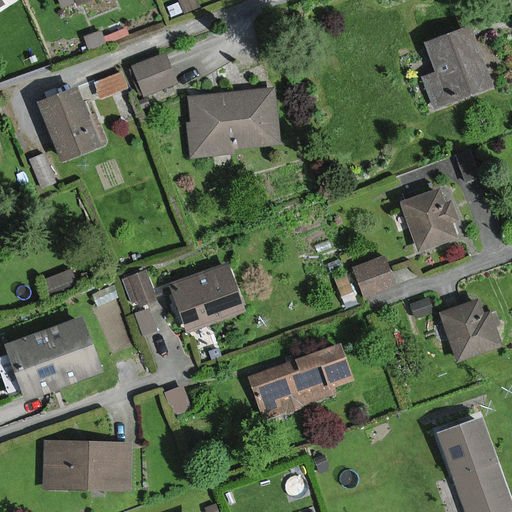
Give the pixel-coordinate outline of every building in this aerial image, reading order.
[(55,0),(61,13),(77,7),(92,0),(55,0)] [(491,88),(470,27),(429,41),(440,73),(428,78),(438,106),(491,88)] [(165,55),(134,67),(145,94),(176,81),(165,55)] [(93,78),(99,94),(127,83),(121,66),(93,78)] [(100,144),(77,88),(40,103),(63,159),(100,144)] [(273,90),(188,97),(192,152),(278,145),(273,90)] [(441,190),(400,204),(418,254),(459,240),(441,190)] [(384,259),(352,271),(364,302),(396,290),(384,259)] [(228,264),(170,285),(187,331),(245,309),(228,264)] [(146,272),(122,281),(132,308),(155,300),(146,272)] [(477,301),(441,314),(458,361),(502,345),(491,315),(484,317),(477,301)] [(85,319),(8,347),(28,403),(105,374),(85,319)] [(341,346),(250,378),(265,419),(336,394),(333,385),(352,379),(341,346)] [(511,505),(481,421),(440,435),(468,511),(509,511),(511,511),(511,505)] [(107,444),(42,443),(41,493),(129,495),(130,444),(107,444)]
